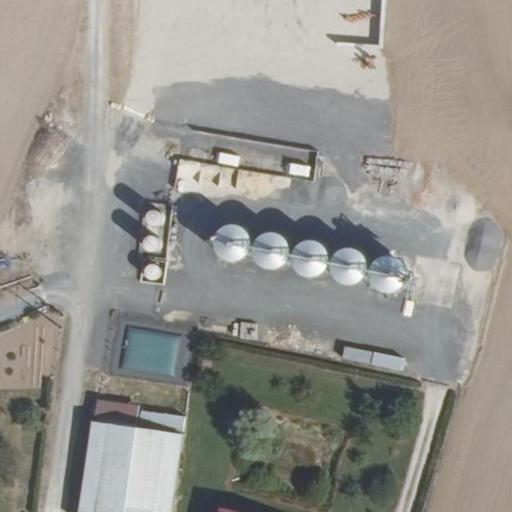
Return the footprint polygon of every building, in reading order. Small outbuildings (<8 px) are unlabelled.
[(161,227),(166,228),(169,228),(172,226),(176,221),(176,215),(175,211),(171,207),(161,207),(156,212),(155,216),(158,224),(161,227)] [(262,253),(263,248),(263,244),(262,239),(260,235),(257,231),(254,229),(249,227),(245,226),(240,227),(236,229),(232,231),(229,235),(227,239),(226,244),(226,248),(228,253),(230,257),(234,260),(238,262),(242,264),(247,264),(252,262),(256,260),(259,257),(262,253)] [(159,253),(164,254),(168,254),(173,252),(175,247),(175,240),(173,236),(170,233),(162,233),(159,234),(156,238),(154,242),(154,246),(156,250),(159,253)] [(300,260),(301,256),(301,251),(300,247),(298,242),(295,239),(292,236),(287,234),(283,234),(278,234),(274,236),(270,239),(267,242),(265,247),(264,251),(264,256),(266,260),(268,264),(272,268),(276,270),(280,271),(285,271),(290,270),(294,268),(297,264),(300,260)] [(339,266),(340,264),(340,259),(339,255),(337,250),(334,247),(330,244),(326,242),(321,242),(316,242),(312,244),(308,247),(305,250),(303,255),(302,259),(303,264),(304,268),(307,272),(310,276),(314,278),(319,279),(323,279),(328,278),(332,276),(335,272),(338,268),(339,266)] [(378,276),(379,271),(379,266),(378,261),(376,257),(373,253),(369,250),(364,248),(360,247),(355,248),(350,250),(346,253),(343,257),(341,261),(340,264),(339,266),(340,271),(342,276),(344,280),(348,283),(352,285),(357,287),(362,287),(367,286),(371,283),(375,280),(378,276)] [(414,284),(415,280),(415,275),(415,271),(413,267),(410,263),(406,260),(402,259),(397,258),(393,259),(388,260),(385,263),(379,271),(379,280),(381,284),(383,288),(386,291),(390,294),(395,295),(399,295),(404,294),(408,291),(411,288),(414,284)] [(165,268),(158,268),(155,271),(154,277),(159,282),(164,282),(169,278),(169,271),(165,268)] [(381,355),(379,366),(408,373),(410,361),(381,355)] [(106,402),(103,420),(135,425),(137,406),(106,402)] [(190,434),(192,417),(148,411),(146,427),(190,434)] [(178,511),(190,434),(146,427),(135,425),(103,420),(101,420),(88,511),(178,511)]
